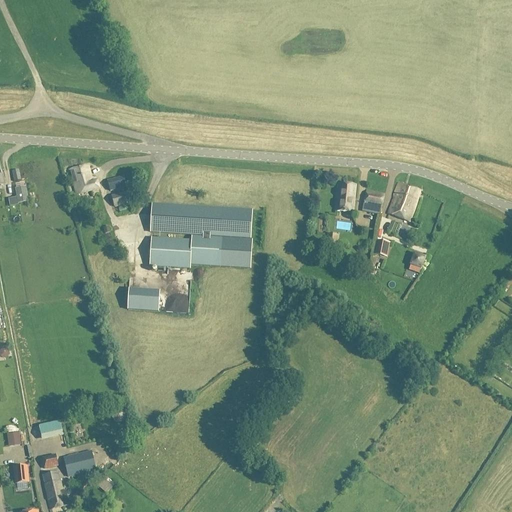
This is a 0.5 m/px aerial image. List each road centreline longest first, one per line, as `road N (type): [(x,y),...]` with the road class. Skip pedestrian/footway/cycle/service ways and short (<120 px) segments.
road 1 (tertiary): [(164,149),(393,165),(511,206)]
road 2 (residential): [(262,511),(392,344)]
road 3 (tertiary): [(0,138),(164,149)]
road 4 (unclassified): [(164,149),(153,138),(45,112)]
